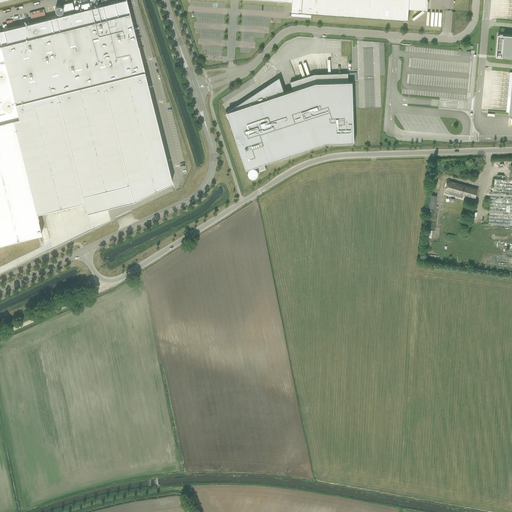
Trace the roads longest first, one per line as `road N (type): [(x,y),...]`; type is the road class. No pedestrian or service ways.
road 1 (tertiary): [(102,280),(119,278),(321,159),(511,150)]
road 2 (unclassified): [(241,73),(298,30),(460,38),(472,28),(476,0)]
road 3 (tertiary): [(83,251),(198,193),(213,161),(206,126)]
road 4 (track): [(196,511),(180,487),(67,511)]
